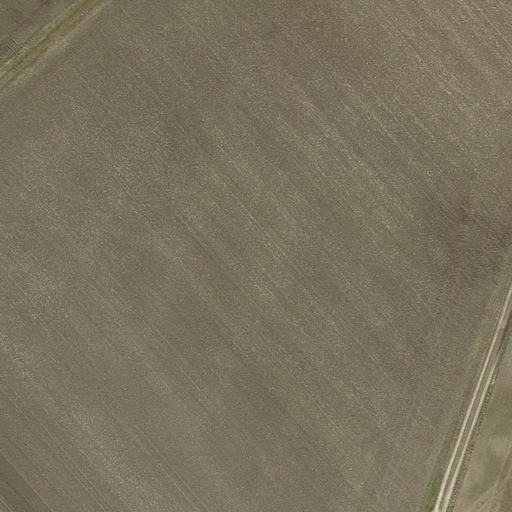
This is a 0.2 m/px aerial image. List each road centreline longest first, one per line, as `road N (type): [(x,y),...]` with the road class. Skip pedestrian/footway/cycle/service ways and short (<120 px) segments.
road 1 (track): [(442,511),(511,299)]
road 2 (track): [(0,82),(93,0)]
